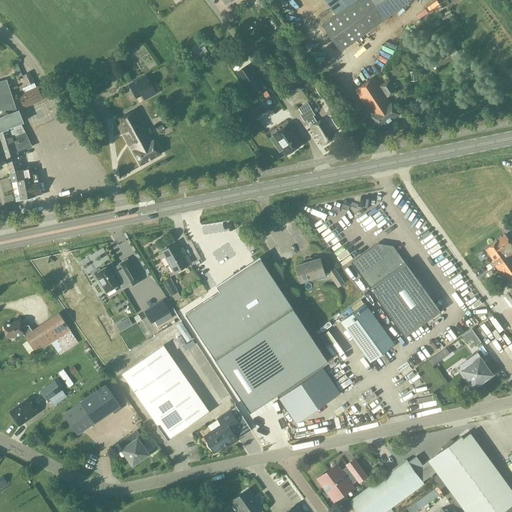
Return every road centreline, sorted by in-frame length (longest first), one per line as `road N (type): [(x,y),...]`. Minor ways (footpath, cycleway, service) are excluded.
road 1 (primary): [(0,243),(327,176)]
road 2 (unclassified): [(0,440),(88,486),(115,491),(286,453)]
road 3 (unclassified): [(511,402),(286,453)]
road 4 (unclassified): [(327,176),(219,0)]
road 5 (primary): [(327,176),(511,139)]
